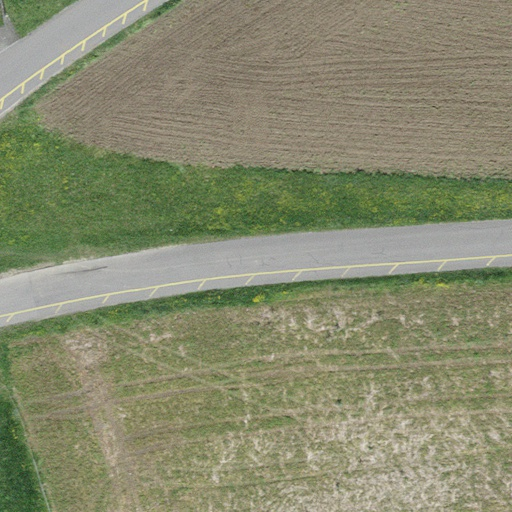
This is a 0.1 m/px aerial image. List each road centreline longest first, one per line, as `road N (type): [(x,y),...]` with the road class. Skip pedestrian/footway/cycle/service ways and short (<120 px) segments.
road 1 (unclassified): [(0,299),(233,258),(511,238)]
road 2 (residential): [(117,0),(0,80)]
